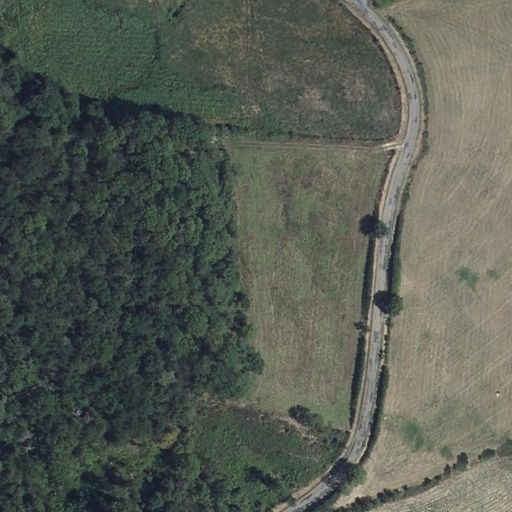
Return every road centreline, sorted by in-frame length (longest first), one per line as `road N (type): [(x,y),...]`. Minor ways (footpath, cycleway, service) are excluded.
road 1 (unclassified): [(291,511),(340,471),(359,434),(391,197),(415,118),(402,56),(356,0)]
road 2 (track): [(503,448),(341,511)]
